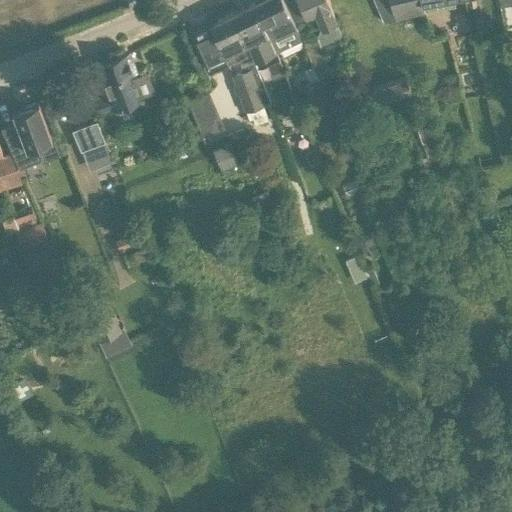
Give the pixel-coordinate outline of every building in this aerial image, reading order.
[(298,30),(283,0),(258,0),(252,3),(269,39),(274,52),(303,40),(298,30)] [(315,12),(321,27),(336,21),(329,5),(331,5),(328,0),(297,0),(305,16),(315,12)] [(375,0),(384,21),(410,15),(406,0),(375,0)] [(429,2),(438,0),(421,0),(424,12),(431,11),(429,2)] [(274,52),(269,39),(252,3),(234,12),(243,30),(239,31),(251,52),(255,62),(274,52)] [(234,12),(209,24),(190,33),(204,63),(224,54),(228,64),(251,52),(239,31),(243,30),(234,12)] [(318,78),(319,79),(328,76),(332,74),(320,44),(317,37),(304,42),(318,78)] [(137,100),(127,74),(136,71),(129,53),(102,64),(113,92),(95,99),(101,114),(137,100)] [(267,114),(264,106),(263,105),(270,102),(255,61),(241,66),(242,70),(232,74),(245,112),(246,112),(249,121),(267,114)] [(412,91),(407,77),(365,92),(369,105),(412,91)] [(331,112),(319,79),(318,78),(313,80),(302,85),(315,118),(331,112)] [(47,159),(47,142),(58,138),(46,101),(31,105),(32,109),(22,113),(24,118),(8,124),(24,167),(47,159)] [(415,123),(430,119),(425,104),(410,108),(415,123)] [(436,138),(430,119),(415,123),(421,143),(434,139),(436,138)] [(105,143),(97,122),(74,130),(82,152),(105,143)] [(242,171),(230,142),(213,148),(225,178),(242,171)] [(0,188),(22,181),(17,167),(16,167),(11,155),(4,157),(0,146),(0,188)] [(265,188),(250,195),(259,214),(274,207),(265,188)] [(36,253),(51,248),(42,220),(36,222),(32,210),(14,216),(18,229),(15,230),(20,244),(32,240),(36,253)] [(62,213),(46,219),(51,235),(68,229),(62,213)] [(144,244),(139,231),(116,241),(121,253),(144,244)] [(383,252),(375,235),(364,239),(372,257),(383,252)] [(350,271),(361,266),(357,255),(345,260),(350,271)] [(120,331),(104,295),(83,306),(99,341),(120,331)]
